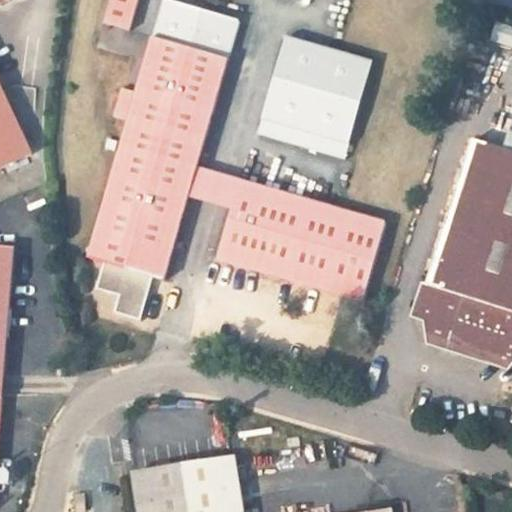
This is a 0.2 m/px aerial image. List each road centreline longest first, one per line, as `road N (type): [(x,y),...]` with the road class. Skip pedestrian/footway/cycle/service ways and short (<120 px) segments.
road 1 (residential): [(49,511),(76,432),(98,404),(172,385),(511,473)]
road 2 (unknown): [(371,435),(484,73),(511,56)]
